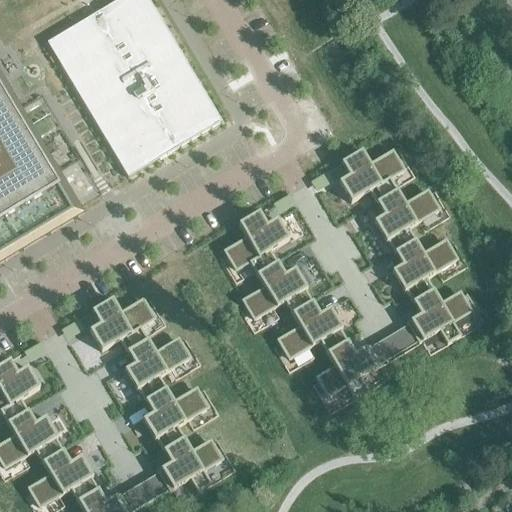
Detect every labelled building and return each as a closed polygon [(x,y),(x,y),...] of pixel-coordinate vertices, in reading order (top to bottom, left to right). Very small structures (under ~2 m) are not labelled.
[(146,0),(121,0),(46,45),(127,180),(221,124),(146,0)] [(0,255),(72,212),(0,91),(0,255)] [(355,175),(338,185),(350,206),(376,191),(383,203),(397,195),(389,183),(402,175),(390,155),(369,167),(361,154),(347,162),(355,175)] [(390,215),(373,225),(385,246),(387,245),(393,256),(400,252),(401,253),(415,245),(407,233),(437,215),(425,194),(404,207),(397,195),(383,203),(390,215)] [(245,240),(224,253),(237,274),(249,266),(256,278),(270,270),(263,258),(288,243),(276,222),(259,232),(251,219),(238,227),(245,240)] [(408,265),(391,275),(403,295),(405,295),(411,306),(418,302),(419,303),(433,294),(425,282),(455,265),(443,244),(422,257),(415,245),(401,253),(408,265)] [(263,290),(242,303),(255,323),(284,306),(291,318),(305,310),(304,309),(311,305),(305,294),(306,293),(294,272),(277,282),(270,270),(256,278),(263,290)] [(426,315),(405,327),(417,348),(438,335),(446,348),(460,340),(452,327),(469,317),(457,296),(440,306),(433,294),(419,303),(426,315)] [(106,323),(89,334),(101,354),(126,339),(134,351),(147,343),(140,331),(152,324),(140,303),(119,315),(112,302),(98,310),(106,323)] [(298,330),(278,342),(290,363),(319,345),(326,357),(340,349),(339,348),(346,344),(340,333),(341,332),(329,312),(312,322),(305,310),(291,318),(298,330)] [(141,363),(124,373),(136,394),(137,393),(144,404),(151,400),(152,401),(165,393),(158,381),(188,363),(175,343),(154,355),(147,343),(134,351),(141,363)] [(334,370),(316,380),(329,400),(346,390),(353,403),(367,395),(359,382),(380,370),(368,349),(347,361),(340,349),(326,357),(334,370)] [(0,414),(7,426),(21,418),(13,406),(39,391),(27,370),(10,380),(2,368),(0,368),(0,414)] [(159,413),(142,423),(154,444),(156,443),(162,454),(169,450),(170,451),(183,442),(176,430),(206,413),(193,392),(172,405),(165,393),(152,401),(159,413)] [(14,438),(0,446),(0,462),(5,471),(35,454),(42,466),(56,458),(55,457),(62,453),(55,442),(57,441),(45,420),(28,430),(21,418),(7,426),(14,438)] [(177,463),(156,475),(168,496),(189,483),(197,496),(210,488),(203,475),(220,465),(208,444),(190,454),(183,442),(170,451),(177,463)] [(49,478),(28,490),(40,511),(70,494),(77,506),(91,497),(90,497),(97,492),(91,481),(92,480),(80,460),(63,470),(56,458),(42,466),(49,478)] [(80,511),(127,511),(119,497),(98,509),(91,497),(77,506),(80,511)]
